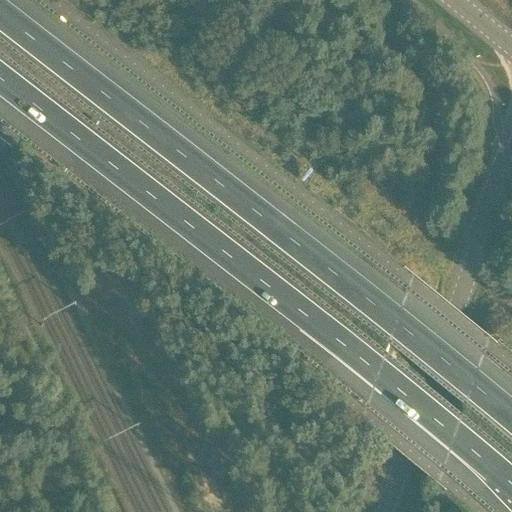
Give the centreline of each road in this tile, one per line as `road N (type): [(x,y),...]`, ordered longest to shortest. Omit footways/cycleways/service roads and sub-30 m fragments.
road 1 (motorway): [(0,83),(511,484)]
road 2 (motorway): [(511,420),(0,24)]
road 3 (tertiary): [(382,511),(447,299),(511,131)]
road 4 (unclassified): [(363,413),(475,511)]
